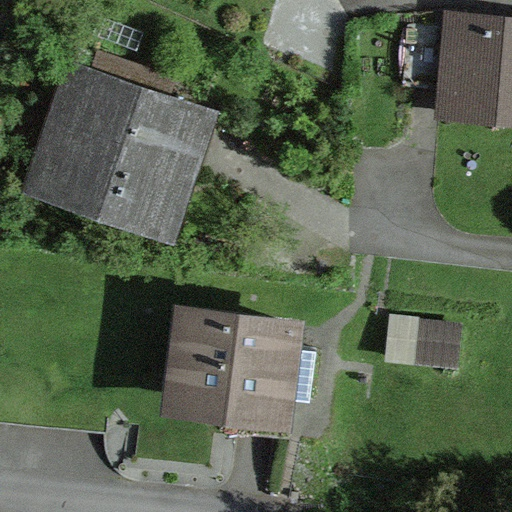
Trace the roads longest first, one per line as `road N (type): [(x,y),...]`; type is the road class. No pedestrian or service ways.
road 1 (residential): [(0,490),(207,511)]
road 2 (residential): [(511,253),(356,239)]
